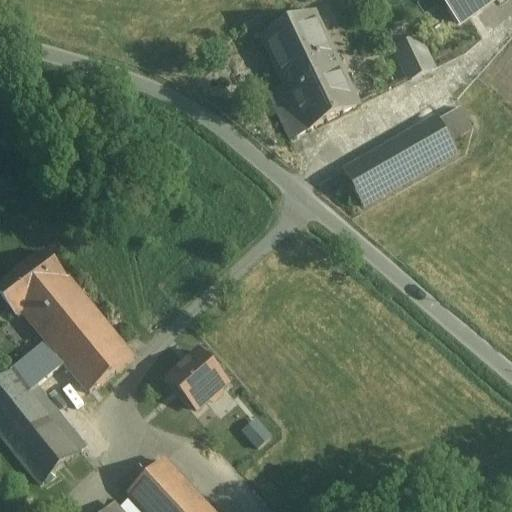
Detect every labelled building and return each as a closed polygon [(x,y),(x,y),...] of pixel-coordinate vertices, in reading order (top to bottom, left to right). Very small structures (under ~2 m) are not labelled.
[(442,0),(462,26),(498,0),(442,0)] [(314,16),(262,41),(286,90),(269,98),(290,142),(291,141),(359,108),(314,16)] [(433,72),(418,41),(395,53),(410,83),(433,72)] [(461,111),(439,123),(450,143),(453,143),(473,132),(461,111)] [(439,123),(403,143),(344,176),(362,208),(384,196),(394,214),(408,206),(467,173),(450,143),(439,123)] [(103,326),(65,282),(65,281),(46,255),(0,288),(0,296),(17,318),(22,314),(47,344),(65,366),(89,395),(133,362),(103,326)] [(47,344),(12,373),(0,383),(0,437),(40,487),(85,448),(59,417),(59,416),(37,388),(65,366),(47,344)] [(227,387),(199,355),(169,381),(197,413),(208,405),(213,405),(222,398),(222,392),(227,387)] [(259,451),(274,438),(258,420),(243,433),(259,451)] [(164,463),(129,495),(136,504),(143,511),(208,511),(200,503),(164,463)]
